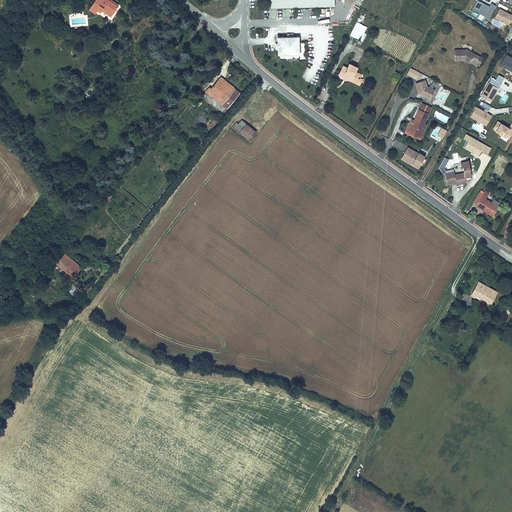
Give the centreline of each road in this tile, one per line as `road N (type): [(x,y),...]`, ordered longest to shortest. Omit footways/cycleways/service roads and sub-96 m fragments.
road 1 (unclassified): [(482,235),(247,61)]
road 2 (track): [(331,511),(451,291)]
